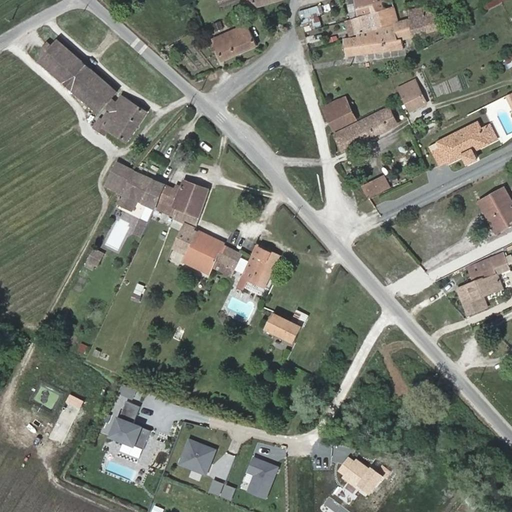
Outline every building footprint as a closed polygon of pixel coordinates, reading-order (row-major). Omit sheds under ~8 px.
[(254,4),(252,0),(245,0),(248,10),(255,8),(254,4)] [(252,0),(254,4),(255,8),(282,0),(252,0)] [(351,19),(376,12),(381,10),(385,9),(382,0),(354,0),(355,2),(348,5),(351,19)] [(395,6),(393,0),(382,0),(385,9),(395,6)] [(305,26),(306,33),(323,28),(322,21),(315,23),(313,16),(324,12),(322,4),(303,10),(300,11),(305,26)] [(408,10),(410,19),(414,36),(414,37),(443,28),(438,7),(429,9),(428,5),(408,10)] [(381,10),(376,12),(380,28),(350,37),(346,38),(348,56),(404,49),(403,40),(414,37),(414,36),(410,19),(399,22),(397,12),(395,6),(385,9),(381,10)] [(408,10),(397,12),(399,22),(410,19),(408,10)] [(351,19),(346,21),(350,37),(380,28),(376,12),(351,19)] [(247,23),(215,38),(223,60),(257,46),(247,23)] [(41,42),(36,49),(30,57),(54,77),(71,56),(47,36),(41,42)] [(36,49),(41,42),(36,38),(30,45),(36,49)] [(62,84),(80,63),(71,56),(54,77),(62,84)] [(80,63),(62,84),(89,107),(95,100),(101,92),(107,85),(80,63)] [(416,80),(399,89),(410,111),(427,102),(416,80)] [(94,120),(100,124),(126,140),(145,111),(113,91),(112,93),(108,98),(103,106),(101,109),(94,120)] [(95,100),(103,106),(108,98),(101,92),(95,100)] [(346,97),(326,106),(325,107),(335,129),(357,118),(346,97)] [(389,106),(335,135),(343,151),(391,126),(389,123),(396,119),(389,106)] [(90,117),(94,120),(101,109),(98,107),(93,114),(91,112),(84,121),(86,122),(90,117)] [(100,124),(94,120),(90,125),(96,129),(100,124)] [(490,143),(483,128),(480,122),(439,142),(442,149),(448,162),(449,164),(464,156),(468,164),(479,159),(475,150),(490,143)] [(492,124),(483,128),(490,143),(499,138),(492,124)] [(440,166),(448,162),(442,149),(434,153),(440,166)] [(121,192),(132,170),(116,162),(105,184),(121,192)] [(132,170),(121,192),(116,202),(131,209),(136,199),(155,208),(157,204),(166,185),(132,170)] [(369,199),(371,199),(385,191),(379,178),(370,183),(371,185),(364,189),(369,199)] [(155,208),(174,217),(177,208),(199,217),(209,189),(184,180),(183,181),(179,191),(166,185),(157,204),(155,208)] [(484,199),(501,231),(511,225),(511,199),(506,188),(484,199)] [(497,234),(501,231),(484,199),(480,202),(497,234)] [(195,229),(199,217),(177,208),(174,217),(166,238),(174,242),(171,249),(186,256),(189,249),(197,231),(195,229)] [(149,222),(141,219),(135,232),(142,236),(149,222)] [(197,231),(189,249),(186,256),(184,260),(211,273),(213,268),(214,267),(217,261),(225,245),(225,244),(197,231)] [(251,258),(244,274),(242,278),(264,288),(281,255),(258,244),(256,247),(251,258)] [(225,245),(217,261),(235,270),(243,254),(225,245)] [(107,255),(95,249),(90,258),(102,264),(107,255)] [(458,289),(469,315),(488,307),(483,296),(503,287),(498,273),(508,268),(502,251),(488,256),(489,258),(467,267),(474,282),(458,289)] [(251,258),(243,254),(235,270),(244,274),(251,258)] [(214,267),(213,268),(231,278),(235,270),(217,261),(214,267)] [(277,312),(274,311),(265,328),(294,344),(303,326),(291,320),(277,312)] [(185,331),(176,327),(172,336),(181,340),(185,331)] [(123,383),(119,395),(141,400),(144,388),(123,383)] [(73,392),(56,428),(67,433),(85,398),(73,392)] [(133,423),(140,405),(126,400),(119,417),(117,417),(110,435),(142,448),(150,430),(133,423)] [(215,449),(188,438),(178,463),(205,474),(215,449)] [(258,442),(256,455),(282,459),(284,446),(258,442)] [(277,467),(252,457),(246,471),(253,474),(246,491),(264,498),(277,467)] [(233,498),(237,485),(214,479),(210,492),(233,498)]
